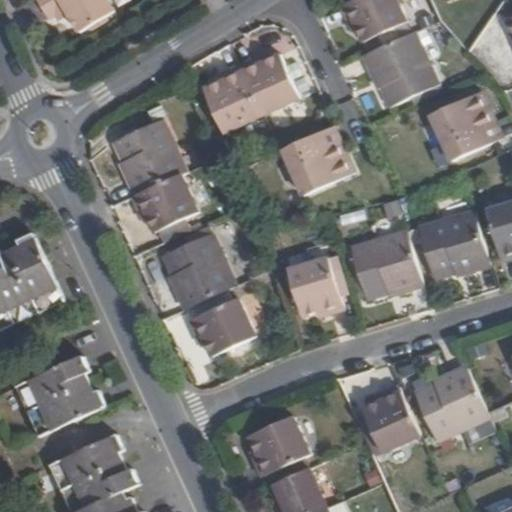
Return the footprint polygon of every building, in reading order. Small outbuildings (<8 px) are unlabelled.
[(117,12),(109,0),(40,0),(51,18),(57,16),(68,9),(72,16),(82,33),(117,12)] [(131,0),(116,0),(120,9),(133,4),(131,0)] [(399,0),(360,0),(345,7),(355,31),(362,28),(368,41),(410,22),(399,0)] [(68,9),(57,16),(61,22),(72,16),(68,9)] [(441,84),(417,32),(367,55),(379,83),(383,83),(393,106),(441,84)] [(269,56),(245,68),(266,114),(303,97),(285,56),(272,62),(269,56)] [(229,132),(266,114),(245,68),(221,78),(224,84),(210,90),(229,132)] [(485,92),(434,115),(455,160),(499,140),(486,110),(493,107),(485,92)] [(138,194),(184,173),(190,171),(165,118),(118,140),(128,164),(125,166),(138,194)] [(337,125),(330,129),(345,158),(351,155),(337,125)] [(358,172),(351,155),(345,158),(330,129),(286,150),(308,195),(358,172)] [(202,211),(184,173),(138,194),(136,195),(147,219),(154,217),(160,231),(165,228),(170,239),(197,227),(191,216),(202,211)] [(511,204),(491,211),(506,262),(511,260),(511,204)] [(465,274),(494,265),(478,211),(423,228),(438,278),(462,271),(465,274)] [(397,294),(427,285),(411,231),(355,248),(371,298),(395,291),(397,294)] [(0,332),(71,299),(40,232),(26,238),(28,244),(10,253),(6,248),(0,250),(0,332)] [(175,281),(188,309),(239,286),(215,234),(167,256),(178,280),(175,281)] [(332,258),(293,269),(305,313),(320,309),(322,317),(347,309),(332,258)] [(242,298),(194,320),(205,345),(212,342),(218,356),(259,337),(242,298)] [(169,319),(182,356),(200,350),(187,313),(169,319)] [(89,355),(21,387),(43,438),(112,406),(106,392),(101,392),(92,374),(96,372),(89,355)] [(493,416),(492,414),(470,366),(442,379),(443,382),(419,393),(441,441),(493,416)] [(387,453),(424,435),(402,386),(377,397),(381,405),(368,411),(387,453)] [(313,454),(296,417),(255,435),(260,448),(254,451),(266,476),(313,454)] [(122,433),(56,466),(76,511),(144,511),(138,497),(131,500),(128,492),(145,484),(138,469),(132,471),(123,452),(130,450),(122,433)] [(320,511),(329,508),(311,469),(305,472),(276,486),(282,500),(285,505),(280,508),(281,511),(320,511)]
